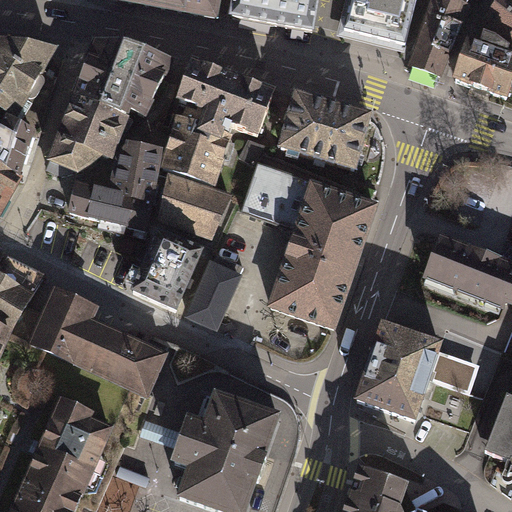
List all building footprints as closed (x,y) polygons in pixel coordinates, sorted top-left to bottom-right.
[(108,0),(106,11),(218,31),(223,0),(108,0)] [(235,0),(231,25),(316,41),(323,0),(235,0)] [(346,0),(337,40),(406,57),(421,0),(346,0)] [(436,0),(435,0),(409,73),(443,85),(473,15),(469,13),(472,5),(459,0),(436,0)] [(511,0),(506,0),(481,32),(511,56),(511,0)] [(468,49),(454,90),(510,110),(511,104),(511,64),(511,62),(511,59),(498,50),(487,47),(483,54),(468,49)] [(59,58),(0,49),(0,120),(6,124),(16,131),(59,58)] [(124,57),(95,52),(46,170),(78,183),(102,166),(111,168),(130,121),(147,127),(173,71),(124,57)] [(276,102),(193,72),(177,114),(186,118),(182,128),(177,126),(161,176),(217,195),(234,143),(231,142),(233,138),(260,148),(276,102)] [(375,124),(296,101),(279,159),(358,182),(373,129),(375,124)] [(16,131),(6,124),(0,134),(0,226),(23,185),(21,184),(35,141),(16,131)] [(76,190),(68,221),(147,239),(154,211),(163,157),(127,150),(125,155),(116,164),(110,196),(76,190)] [(316,189),(258,169),(240,218),(295,237),(267,317),(338,341),(381,216),(315,193),(316,189)] [(168,182),(158,227),(215,247),(233,203),(168,182)] [(511,401),(504,398),(481,457),(511,468),(511,266),(438,237),(420,283),(501,314),(504,307),(511,310),(511,401)] [(159,240),(131,303),(177,323),(204,260),(159,240)] [(0,388),(0,387),(0,363),(14,330),(45,275),(8,256),(0,269),(0,388)] [(211,269),(186,327),(218,341),(243,283),(240,282),(245,270),(218,258),(212,270),(211,269)] [(101,308),(55,287),(28,345),(148,399),(170,353),(95,319),(101,308)] [(448,312),(445,324),(469,330),(472,319),(448,312)] [(383,335),(357,413),(418,433),(434,385),(471,397),(481,369),(445,358),(446,356),(383,335)] [(189,468),(179,498),(220,511),(249,511),(284,412),(217,390),(207,419),(190,414),(183,434),(177,450),(173,462),(189,468)] [(95,412),(63,398),(12,511),(75,511),(113,429),(91,419),(95,412)] [(183,434),(146,421),(140,438),(177,450),(183,434)] [(360,474),(347,511),(432,511),(432,510),(403,502),(408,490),(360,474)]
